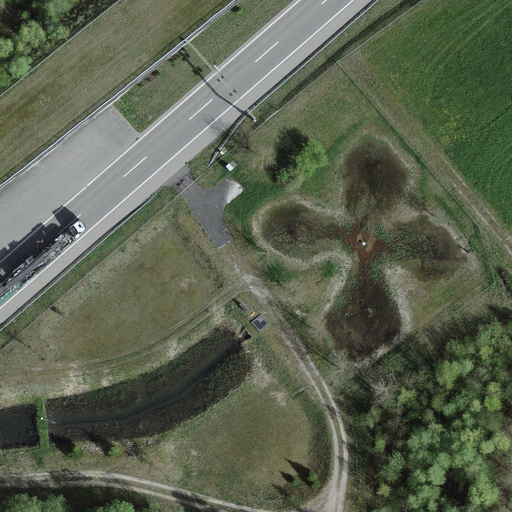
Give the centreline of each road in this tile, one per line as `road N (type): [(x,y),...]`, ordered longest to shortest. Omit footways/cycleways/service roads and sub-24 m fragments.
road 1 (track): [(157,145),(282,322),(335,419),(342,446),(335,487),(307,511)]
road 2 (motorway): [(0,283),(324,0)]
road 3 (track): [(0,383),(116,363),(174,337),(252,279)]
road 4 (motorway): [(179,0),(0,142)]
road 5 (track): [(511,254),(417,137)]
road 6 (track): [(238,511),(133,479),(95,476)]
